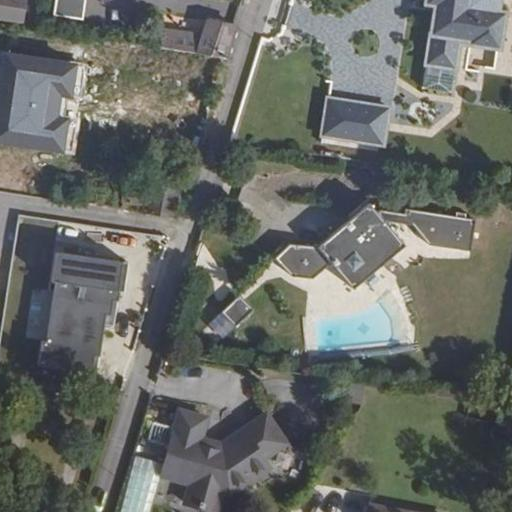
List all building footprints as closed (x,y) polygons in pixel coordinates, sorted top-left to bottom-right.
[(0,0),(0,19),(22,23),(25,0),(0,0)] [(55,0),(53,14),(82,19),(85,0),(55,0)] [(369,0),(361,57),(389,61),(394,32),(428,37),(433,6),(426,5),(426,0),(369,0)] [(448,10),(443,38),(472,43),(476,14),(448,10)] [(196,54),(224,58),(234,25),(206,21),(202,36),(164,30),(162,45),(198,51),(196,54)] [(0,40),(9,42),(11,26),(0,23),(0,40)] [(0,120),(13,69),(0,65),(0,120)] [(295,99),(290,131),(322,136),(341,139),(346,107),(295,99)] [(142,214),(173,219),(182,191),(124,181),(120,203),(143,206),(142,214)] [(119,211),(142,214),(143,206),(120,203),(119,211)] [(308,273),(326,260),(339,278),(346,287),(401,248),(382,222),(383,221),(413,226),(427,244),(471,251),(475,220),(406,209),(405,214),(381,211),(376,214),(368,203),(314,243),(292,240),(272,251),(286,270),(308,273)] [(54,249),(42,364),(107,371),(119,255),(54,249)] [(212,297),(224,313),(244,298),(232,282),(212,297)] [(404,403),(406,390),(368,385),(366,401),(383,404),(384,399),(404,403)] [(179,417),(159,481),(187,489),(181,509),(191,511),(214,511),(218,499),(223,501),(249,488),(245,481),(262,472),(260,470),(284,457),(267,426),(219,453),(217,457),(197,451),(205,425),(179,417)] [(490,464),(502,459),(492,434),(480,438),(490,464)] [(147,511),(161,461),(135,454),(119,511),(147,511)] [(245,481),(249,488),(265,478),(262,472),(245,481)]
